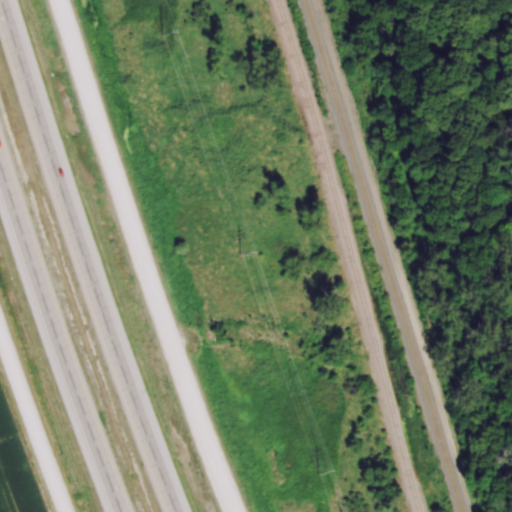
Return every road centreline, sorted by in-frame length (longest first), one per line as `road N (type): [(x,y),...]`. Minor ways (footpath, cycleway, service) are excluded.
road 1 (tertiary): [(235,511),(58,0)]
road 2 (motorway): [(176,511),(1,0)]
road 3 (motorway): [(0,169),(119,511)]
road 4 (residential): [(0,331),(65,511)]
